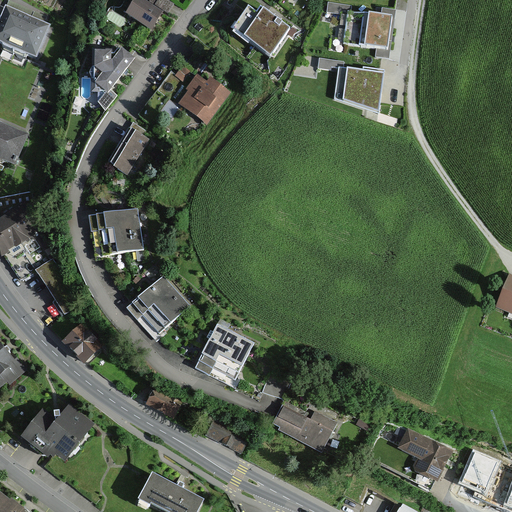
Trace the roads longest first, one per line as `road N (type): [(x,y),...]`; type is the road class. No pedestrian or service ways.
road 1 (residential): [(200,0),(98,138),(78,185),(75,234),(94,287),(140,346),(181,379),(256,406)]
road 2 (secondary): [(0,290),(80,378),(313,511)]
road 3 (track): [(511,257),(492,242),(415,129),(411,71),(420,0)]
